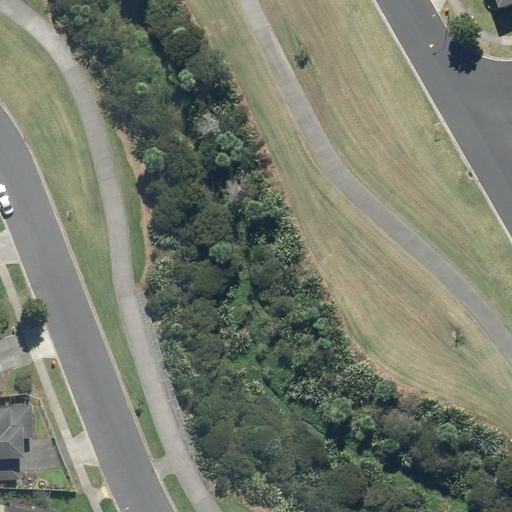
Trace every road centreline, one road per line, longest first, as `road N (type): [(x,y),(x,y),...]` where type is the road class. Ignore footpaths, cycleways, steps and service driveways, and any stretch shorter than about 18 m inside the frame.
road 1 (residential): [(0,143),(146,511)]
road 2 (residential): [(469,119),(396,0)]
